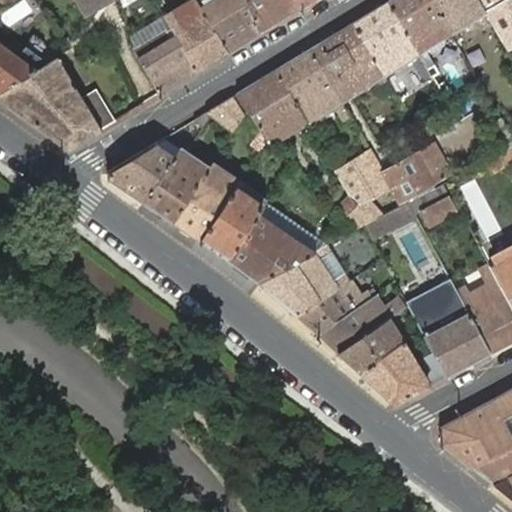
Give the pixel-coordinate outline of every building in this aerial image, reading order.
[(78,0),(80,2),(73,7),(79,19),(88,14),(85,8),(99,0),(78,0)] [(186,0),(164,14),(166,19),(171,27),(195,71),(226,52),(197,1),(195,0),(186,0)] [(195,0),(197,1),(226,52),(259,32),(246,0),(195,0)] [(246,0),(259,32),(298,8),(294,0),(246,0)] [(294,0),(298,8),(312,0),(294,0)] [(453,34),(431,0),(389,0),(388,1),(420,55),(428,49),(432,52),(444,45),(443,40),(453,34)] [(486,13),(478,0),(431,0),(453,34),(486,13)] [(509,51),(511,48),(511,0),(478,0),(486,13),(509,51)] [(420,55),(388,1),(353,23),(385,75),(412,59),(424,79),(432,75),(420,55)] [(385,75),(353,23),(318,43),(344,86),(371,70),(377,80),(385,75)] [(135,53),(158,94),(195,71),(171,27),(166,29),(164,26),(133,45),(135,53)] [(0,88),(31,70),(0,47),(0,88)] [(340,102),(308,49),(274,70),(306,123),(315,117),(310,106),(326,96),(333,106),(340,102)] [(0,88),(0,97),(68,149),(106,125),(116,120),(96,89),(81,94),(55,55),(31,70),(0,88)] [(274,70),(236,93),(266,140),(271,145),(280,139),(273,129),(292,117),(298,127),(306,123),(274,70)] [(344,86),(350,96),(377,80),(371,70),(344,86)] [(206,111),(209,113),(232,129),(242,114),(231,96),(206,111)] [(315,117),(333,106),(326,96),(310,106),(315,117)] [(349,118),(340,102),(333,106),(343,122),(349,118)] [(200,126),(209,113),(206,111),(193,119),(200,126)] [(273,129),(280,139),(298,127),(292,117),(273,129)] [(106,176),(140,200),(171,155),(176,149),(160,138),(153,143),(106,171),(106,176)] [(511,141),(494,148),(501,167),(511,162),(511,141)] [(433,142),(383,171),(394,189),(400,199),(449,170),(433,142)] [(366,223),(383,213),(369,201),(394,189),(383,171),(369,148),(333,169),(350,195),(358,209),(349,215),(361,226),(366,223)] [(140,200),(169,219),(206,167),(198,162),(193,168),(178,158),(182,152),(176,149),(171,155),(140,200)] [(193,168),(198,162),(182,151),(182,152),(178,158),(193,168)] [(169,219),(197,238),(239,179),(231,174),(226,181),(212,171),(217,164),(211,159),(206,167),(169,219)] [(231,174),(217,164),(212,171),(226,181),(231,174)] [(197,238),(224,257),(259,208),(265,200),(267,197),(259,192),(253,200),(239,190),(245,182),(240,178),(239,179),(197,238)] [(253,200),(259,192),(245,182),(239,190),(253,200)] [(448,193),(421,208),(430,225),(457,210),(448,193)] [(339,207),(349,215),(358,209),(350,195),(339,207)] [(417,213),(410,199),(383,213),(366,223),(373,237),(417,213)] [(259,208),(318,249),(329,243),(265,200),(259,208)] [(224,257),(258,281),(318,249),(259,208),(224,257)] [(258,281),(295,314),(348,281),(351,279),(346,271),(337,277),(325,255),(334,250),(330,242),(329,243),(318,249),(258,281)] [(511,307),(511,256),(492,267),(492,268),(493,270),(511,307)] [(490,352),(511,340),(511,307),(493,270),(492,268),(485,272),(493,288),(464,303),(490,352)] [(295,314),(317,333),(369,299),(372,297),(368,291),(357,297),(348,281),(295,314)] [(446,375),(490,352),(464,303),(457,290),(449,295),(454,304),(426,318),(423,313),(416,317),(423,329),(434,351),(446,375)] [(317,333),(337,352),(389,318),(406,307),(401,298),(378,312),(369,299),(317,333)] [(337,352),(358,370),(403,342),(389,318),(337,352)] [(358,370),(394,403),(429,384),(403,342),(358,370)] [(434,382),(446,375),(434,351),(421,359),(434,382)] [(441,443),(470,466),(511,443),(511,433),(504,418),(511,413),(511,387),(441,425),(441,443)] [(511,443),(470,466),(492,483),(511,472),(511,443)] [(511,472),(492,483),(511,498),(511,472)]
